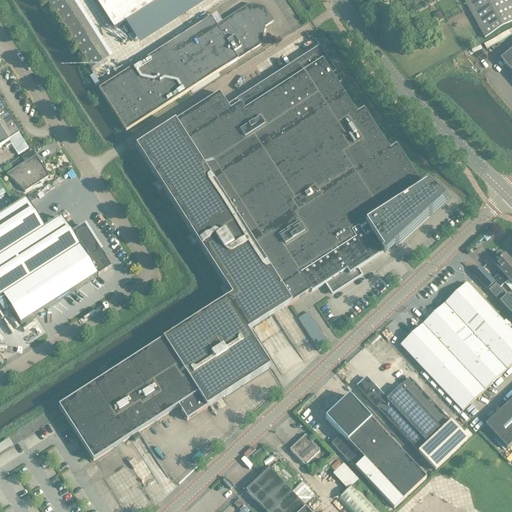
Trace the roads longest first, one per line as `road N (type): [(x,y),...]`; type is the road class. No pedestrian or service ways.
road 1 (unclassified): [(169,511),(506,194)]
road 2 (unclassified): [(0,377),(149,277),(147,261),(3,40)]
road 3 (tertiary): [(506,194),(412,101),(338,0)]
